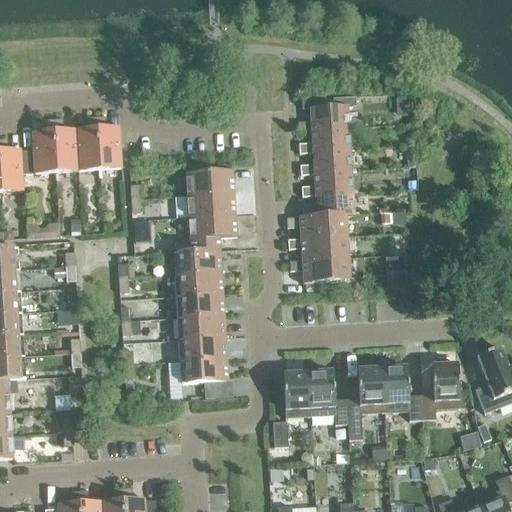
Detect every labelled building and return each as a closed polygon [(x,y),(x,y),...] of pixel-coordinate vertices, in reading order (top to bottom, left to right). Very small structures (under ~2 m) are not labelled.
[(325,102),(308,103),(308,111),(325,110),(325,102)] [(297,135),(310,134),(309,134),(348,131),(346,109),(325,110),(308,111),(309,124),(296,125),(297,135)] [(86,132),(74,133),(77,173),(98,172),(95,119),(85,120),(86,132)] [(104,119),(95,119),(98,172),(120,171),(118,130),(105,131),(104,119)] [(61,121),(52,122),(55,175),(77,173),(74,133),(62,133),(61,121)] [(31,152),(19,153),(21,177),(55,175),(52,122),(42,123),(43,135),(30,135),(31,152)] [(298,157),(311,156),(311,155),(349,153),(348,131),(309,134),(310,134),(310,146),(297,146),(298,157)] [(6,141),(0,141),(0,194),(22,193),(21,177),(19,153),(7,153),(6,141)] [(299,178),(312,177),(350,174),(349,153),(311,155),(311,156),(312,167),(299,168),(299,178)] [(184,176),(185,198),(190,197),(190,198),(228,196),(228,197),(233,197),(231,173),(184,176)] [(301,200),(314,199),(313,198),(352,196),(350,174),(312,177),(313,189),(300,189),(301,200)] [(415,181),(406,182),(407,192),(416,191),(415,181)] [(129,188),(129,202),(139,202),(138,187),(129,188)] [(185,198),(187,219),(191,219),(191,220),(230,217),(230,219),(234,218),(233,197),(228,197),(228,196),(190,198),(190,197),(185,198)] [(301,211),(302,220),(302,221),(340,218),(340,219),(345,219),(353,218),(352,196),(313,198),(314,199),(314,210),(301,211)] [(139,202),(129,202),(130,216),(140,216),(139,202)] [(403,215),(391,215),(391,227),(404,227),(403,215)] [(188,241),(189,255),(214,254),(214,255),(219,255),(218,241),(235,240),(234,218),(230,219),(230,217),(191,220),(191,219),(187,219),(188,241)] [(388,217),(379,217),(379,227),(388,227),(388,217)] [(298,230),(299,241),(303,241),(303,242),(346,240),(345,219),(340,219),(340,218),(302,221),(302,220),(285,221),(286,231),(298,230)] [(79,222),(69,222),(70,234),(80,234),(79,222)] [(34,226),(24,227),(25,242),(45,240),(44,230),(39,230),(34,226)] [(8,233),(2,234),(3,243),(13,242),(12,236),(8,233)] [(299,252),(300,263),(305,263),(305,264),(347,261),(346,240),(303,242),(303,241),(299,241),(286,242),(287,252),(299,252)] [(0,251),(0,274),(13,273),(13,274),(18,274),(17,264),(13,264),(12,251),(0,251)] [(177,265),(178,277),(178,278),(216,276),(216,277),(220,276),(219,255),(214,255),(214,254),(189,255),(172,255),(172,265),(177,265)] [(64,256),(64,270),(74,269),(73,255),(64,256)] [(305,263),(300,263),(288,264),(288,274),(301,273),(301,286),(349,284),(347,261),(305,264),(305,263)] [(116,268),(117,282),(126,281),(126,267),(116,268)] [(74,269),(64,270),(65,280),(65,284),(75,284),(74,269)] [(64,270),(52,271),(53,281),(65,280),(64,270)] [(0,295),(15,295),(15,296),(19,295),(19,286),(14,286),(13,274),(13,273),(0,274),(0,295)] [(178,287),(179,299),(217,297),(217,298),(221,298),(220,276),(216,277),(216,276),(178,278),(178,277),(173,277),(174,287),(178,287)] [(126,281),(117,282),(118,296),(127,295),(126,281)] [(0,317),(16,316),(16,317),(21,317),(20,307),(15,308),(15,296),(15,295),(0,295),(0,317)] [(180,308),(180,320),(180,321),(218,319),(218,320),(223,319),(221,298),(217,298),(217,297),(179,299),(174,299),(175,309),(180,308)] [(66,299),(67,313),(76,313),(76,298),(66,299)] [(119,310),(120,325),(129,324),(128,310),(119,310)] [(76,313),(67,313),(68,327),(77,327),(76,313)] [(0,339),(17,338),(17,339),(22,339),(21,329),(17,329),(16,317),(16,316),(0,317),(0,339)] [(181,330),(182,342),(182,343),(220,340),(220,341),(224,341),(223,319),(218,320),(218,319),(180,321),(180,320),(176,320),(176,330),(181,330)] [(138,323),(129,324),(130,337),(139,336),(138,323)] [(129,324),(120,325),(121,339),(130,338),(130,337),(129,324)] [(0,360),(19,360),(23,360),(23,350),(18,351),(17,339),(17,338),(0,339),(0,360)] [(182,351),(183,363),(183,364),(221,362),(221,363),(225,362),(224,341),(220,341),(220,340),(182,343),(182,342),(177,342),(178,352),(182,351)] [(69,342),(70,356),(79,356),(78,341),(69,342)] [(500,351),(475,361),(486,389),(474,394),(483,417),(511,405),(511,367),(507,369),(500,351)] [(122,354),(123,368),(132,367),(131,353),(122,354)] [(79,356),(70,356),(71,370),(80,370),(79,356)] [(0,382),(7,382),(7,383),(24,382),(24,372),(19,372),(19,360),(0,360),(0,382)] [(183,364),(183,363),(178,363),(179,373),(183,373),(184,387),(227,384),(225,362),(221,363),(221,362),(183,364)] [(132,367),(123,368),(123,382),(133,381),(132,367)] [(420,399),(421,424),(434,423),(434,413),(464,411),(460,393),(458,394),(456,367),(430,368),(432,398),(420,399)] [(381,371),(383,416),(407,415),(408,424),(421,424),(420,399),(408,399),(406,370),(381,371)] [(347,428),(348,444),(361,443),(360,418),(383,416),(381,371),(356,373),(358,402),(345,403),(347,428)] [(334,429),(347,428),(345,403),(333,404),(332,374),(307,375),(309,420),(333,419),(334,429)] [(309,420),(307,375),(282,377),(284,422),(309,420)] [(0,417),(5,417),(5,418),(9,417),(7,383),(7,382),(0,382),(0,417)] [(0,438),(6,439),(11,439),(9,417),(5,418),(5,417),(0,417),(0,438)] [(61,421),(61,436),(71,435),(70,421),(61,421)] [(286,425),(271,426),(273,451),(287,450),(286,425)] [(484,427),(476,430),(483,445),(490,442),(484,427)] [(71,435),(61,436),(62,450),(71,449),(71,435)] [(0,461),(12,461),(11,439),(6,439),(0,438),(0,461)] [(433,463),(422,464),(423,474),(434,472),(433,463)] [(282,472),(269,472),(269,485),(282,484),(282,472)] [(476,502),(479,511),(506,511),(505,507),(511,504),(511,491),(507,479),(494,484),(498,493),(476,502)] [(112,504),(100,505),(99,511),(121,511),(120,491),(111,492),(112,504)] [(130,491),(120,491),(121,511),(144,511),(143,502),(130,503),(130,491)] [(87,493),(77,494),(78,511),(99,511),(100,505),(87,505),(87,493)] [(78,511),(77,494),(68,495),(69,507),(56,507),(56,511),(54,511),(78,511)] [(479,511),(476,502),(453,511),(450,503),(437,508),(438,511),(479,511)]
